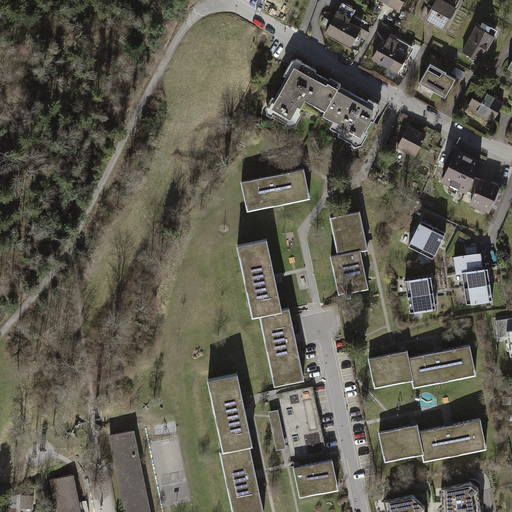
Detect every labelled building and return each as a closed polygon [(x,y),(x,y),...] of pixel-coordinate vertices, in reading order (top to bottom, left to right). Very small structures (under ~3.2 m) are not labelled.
[(382,0),(399,9),(403,0),(382,0)] [(444,27),(454,8),(438,0),(435,0),(426,17),(444,27)] [(458,0),(438,0),(454,8),(458,0)] [(341,2),(334,15),(347,22),(354,9),(341,2)] [(359,28),(347,22),(334,15),(325,32),(350,46),(359,28)] [(479,26),(476,24),(462,51),(481,61),(496,35),(488,30),(491,24),(483,20),(479,26)] [(391,37),(387,44),(401,51),(404,44),(391,37)] [(407,54),(401,51),(387,44),(382,41),(372,59),(397,72),(407,54)] [(307,103),(324,112),(337,88),(339,83),(334,80),(333,83),(308,70),(310,66),(300,61),(298,64),(294,62),(292,66),(288,64),(282,74),(286,76),(274,98),(272,97),(267,105),(270,106),(268,110),(273,112),(271,116),(286,124),(288,121),(292,124),(294,119),(298,121),(307,103)] [(455,79),(429,64),(418,83),(444,98),(455,79)] [(347,94),(337,88),(324,112),(322,115),(333,121),(331,124),(341,129),(337,136),(351,143),(353,140),(358,143),(361,138),(364,140),(367,134),(364,133),(370,120),(373,122),(378,113),(374,111),(376,107),(372,105),(373,102),(368,99),(367,101),(349,91),(347,94)] [(502,102),(477,88),(467,106),(492,120),(502,102)] [(408,126),(397,148),(402,150),(406,150),(415,155),(425,134),(408,126)] [(443,180),(466,190),(473,175),(480,160),(456,150),(443,180)] [(267,176),(242,182),(247,204),(271,199),(273,205),(282,202),(281,197),(308,191),(303,169),(276,174),(276,172),(270,174),(267,174),(267,176)] [(499,187),(473,175),(466,190),(474,194),(470,201),(489,210),(499,187)] [(335,246),(337,254),(361,249),(368,248),(366,241),(365,241),(359,210),(336,215),(342,245),(335,246)] [(408,245),(420,252),(433,226),(421,220),(408,245)] [(445,232),(433,226),(420,252),(432,257),(445,232)] [(251,315),(258,313),(281,308),(281,306),(266,236),(235,242),(251,315)] [(362,255),(361,249),(337,254),(330,255),(332,265),(337,264),(343,291),(367,287),(360,255),(362,255)] [(456,272),(461,272),(482,269),(479,252),(454,256),(456,272)] [(461,272),(463,287),(489,283),(487,268),(482,269),(461,272)] [(404,280),(406,296),(433,292),(430,276),(404,280)] [(492,300),(489,283),(463,287),(466,304),(492,300)] [(435,309),(433,292),(406,296),(409,313),(435,309)] [(288,305),(281,306),(281,308),(258,313),(273,385),(304,378),(296,342),(300,341),(299,333),(294,334),(288,305)] [(497,336),(507,335),(506,330),(511,329),(511,317),(495,320),(497,336)] [(433,352),(407,357),(412,379),(412,381),(438,375),(439,381),(449,379),(448,373),(474,367),(469,345),(443,350),(442,349),(438,349),(433,350),(433,352)] [(404,381),(412,379),(407,357),(406,349),(399,350),(400,352),(368,358),(373,381),(402,375),(404,381)] [(206,378),(221,448),(222,450),(249,444),(252,443),(246,417),(251,416),(249,407),(244,408),(236,371),(206,378)] [(326,455),(316,388),(292,391),(298,431),(292,432),(296,459),(326,455)] [(277,409),(268,411),(276,449),(285,447),(277,409)] [(443,425),(418,430),(422,452),(422,454),(449,449),(450,454),(459,452),(458,446),(484,441),(480,418),(453,423),(453,422),(447,423),(443,424),(443,425)] [(414,454),(422,452),(418,430),(416,422),(410,423),(410,425),(379,432),(383,454),(413,448),(414,454)] [(151,511),(135,429),(109,434),(124,511),(151,511)] [(254,470),(249,444),(222,450),(221,448),(218,449),(231,511),(263,511),(257,479),(261,478),(259,469),(254,470)] [(91,452),(77,462),(85,473),(99,464),(91,452)] [(332,457),(292,466),(299,496),(338,488),(332,457)] [(50,478),(56,511),(81,511),(74,474),(50,478)] [(469,480),(439,486),(440,511),(475,511),(479,510),(477,487),(469,480)] [(411,492),(382,499),(384,511),(422,511),(422,502),(411,492)] [(20,507),(21,494),(7,493),(6,506),(9,507),(17,507),(20,507)] [(34,494),(21,494),(20,507),(34,508),(34,494)]
